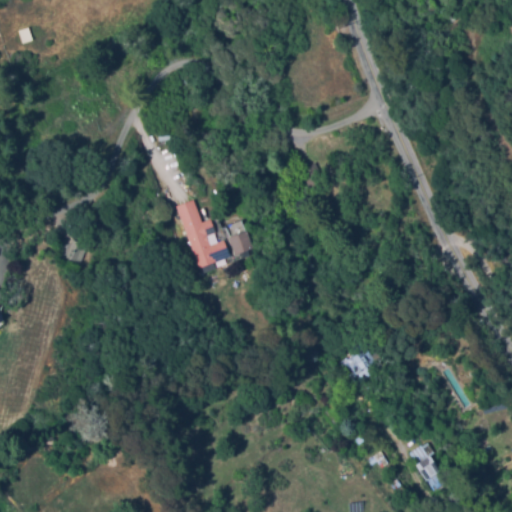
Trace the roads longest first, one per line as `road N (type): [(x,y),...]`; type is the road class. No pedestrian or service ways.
road 1 (residential): [(382,101),(370,117),(314,136),(270,130),(218,77),(190,67),(166,75),(133,117),(110,184),(94,205),(0,242)]
road 2 (residential): [(353,0),(426,212),(511,365)]
